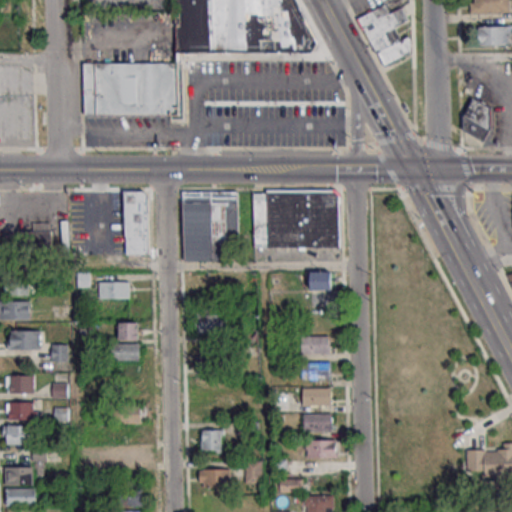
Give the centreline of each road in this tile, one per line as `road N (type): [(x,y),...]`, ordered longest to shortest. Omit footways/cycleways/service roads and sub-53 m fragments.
road 1 (residential): [(354,169),(362,511)]
road 2 (residential): [(172,511),(162,170)]
road 3 (tertiary): [(0,170),(312,170)]
road 4 (residential): [(53,0),(58,170)]
road 5 (residential): [(437,167),(433,0)]
